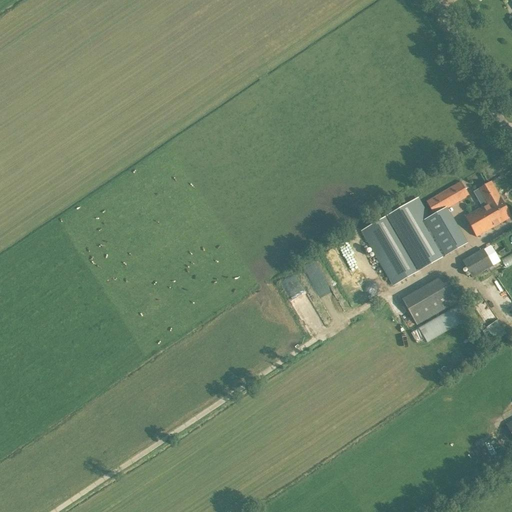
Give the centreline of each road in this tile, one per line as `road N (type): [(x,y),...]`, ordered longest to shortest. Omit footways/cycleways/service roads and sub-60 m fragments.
road 1 (track): [(53,511),(384,296)]
road 2 (unclassified): [(511,141),(436,0)]
